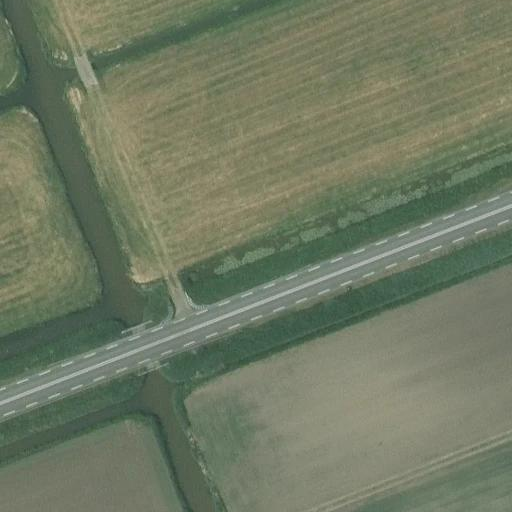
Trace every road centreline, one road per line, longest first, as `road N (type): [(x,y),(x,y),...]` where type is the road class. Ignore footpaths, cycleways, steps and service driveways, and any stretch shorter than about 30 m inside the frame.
road 1 (primary): [(0,403),(511,205)]
road 2 (track): [(316,511),(511,436)]
